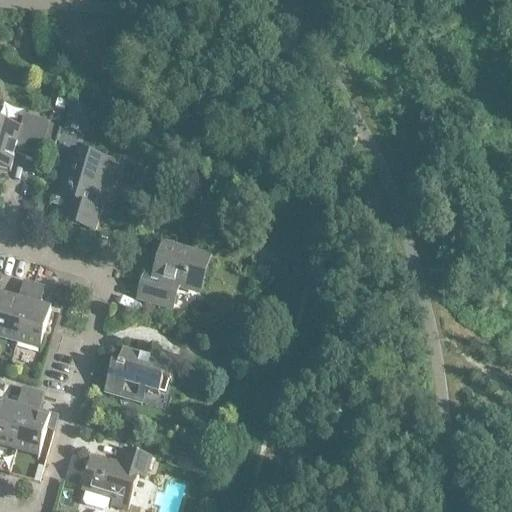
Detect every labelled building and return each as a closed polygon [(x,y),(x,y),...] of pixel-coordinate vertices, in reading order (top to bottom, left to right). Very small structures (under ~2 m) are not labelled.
[(58,97),(55,108),(63,110),(67,99),(58,97)] [(70,107),(64,129),(78,133),(84,111),(70,107)] [(0,170),(9,173),(16,148),(27,152),(24,160),(37,164),(48,126),(24,119),(21,130),(0,124),(0,170)] [(70,151),(65,168),(56,200),(63,202),(56,224),(93,235),(92,239),(93,239),(101,210),(100,212),(94,210),(108,162),(70,151)] [(243,243),(241,248),(256,253),(258,247),(243,243)] [(162,247),(152,281),(163,284),(160,292),(142,287),(141,288),(142,288),(138,300),(137,301),(171,312),(175,297),(172,296),(174,287),(199,294),(209,260),(162,247)] [(17,302),(6,299),(0,321),(0,336),(18,342),(34,286),(23,283),(17,302)] [(45,289),(34,286),(18,342),(40,349),(51,313),(39,309),(45,289)] [(250,311),(247,323),(254,325),(257,313),(250,311)] [(228,346),(225,358),(240,362),(243,351),(228,346)] [(111,368),(103,396),(128,403),(142,407),(145,393),(158,397),(162,383),(169,385),(175,362),(171,361),(171,362),(156,357),(156,356),(154,356),(153,361),(122,352),(117,369),(111,368)] [(32,393),(22,390),(16,409),(5,406),(0,423),(0,443),(17,449),(32,393)] [(43,396),(32,393),(17,449),(39,455),(50,419),(37,416),(43,396)] [(91,460),(81,493),(85,494),(82,502),(84,506),(101,511),(102,511),(106,510),(109,502),(112,502),(110,506),(128,511),(138,479),(144,481),(151,459),(123,451),(117,468),(91,460)] [(169,456),(167,462),(170,466),(176,468),(179,459),(169,456)]
